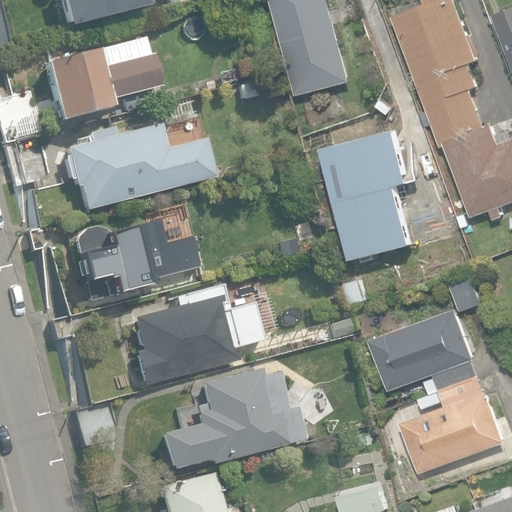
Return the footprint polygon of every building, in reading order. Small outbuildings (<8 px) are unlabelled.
[(56,0),(64,28),(145,8),(143,2),(152,0),(56,0)] [(274,0),(299,95),(353,80),(332,0),(274,0)] [(493,209),(496,218),(504,215),(501,207),(511,202),(511,129),(499,134),(495,124),(487,127),(473,89),(480,86),(472,63),(481,60),(458,0),(440,0),(396,16),(430,110),(423,113),(427,125),(435,123),(443,146),(448,145),(474,216),(493,209)] [(511,9),(498,15),(511,53),(511,9)] [(64,121),(66,127),(90,121),(89,114),(108,109),(106,100),(158,88),(146,37),(99,48),(99,51),(42,64),(56,123),(64,121)] [(241,100),(266,95),(263,80),(238,85),(241,100)] [(0,98),(0,130),(3,144),(38,135),(42,134),(31,91),(0,98)] [(125,113),(145,107),(142,94),(121,99),(125,113)] [(201,140),(195,118),(159,127),(159,124),(113,136),(111,128),(85,134),(88,143),(64,149),(66,157),(61,158),(67,182),(71,181),(73,188),(77,187),(83,212),(214,178),(203,139),(201,140)] [(330,146),(358,258),(418,243),(403,184),(416,181),(402,128),(330,146)] [(38,135),(3,144),(15,186),(50,176),(38,135)] [(465,213),(459,216),(464,229),(471,226),(465,213)] [(73,242),(88,301),(153,285),(152,278),(196,267),(189,237),(163,244),(157,220),(106,233),(103,230),(92,227),(83,230),(75,237),(73,242)] [(28,231),(34,251),(70,241),(65,221),(28,231)] [(454,281),(464,311),(484,304),(474,274),(454,281)] [(348,282),(353,303),(370,298),(364,278),(348,282)] [(220,311),(219,307),(226,305),(220,285),(172,298),(174,307),(131,319),(139,350),(132,352),(142,387),(237,362),(234,349),(261,341),(251,303),(220,311)] [(443,389),(482,375),(476,360),(479,359),(460,308),(374,340),(392,390),(427,377),(433,393),(443,389)] [(50,321),(54,340),(85,333),(80,314),(50,321)] [(334,339),(353,333),(348,319),(330,325),(334,339)] [(160,433),(170,470),(209,459),(210,464),(306,439),(297,405),(288,408),(278,372),(261,376),(259,369),(200,384),(206,404),(196,407),(197,412),(196,412),(198,423),(160,433)] [(488,391),(482,375),(443,389),(449,406),(404,422),(423,472),(509,440),(491,390),(488,391)] [(73,412),(82,448),(118,439),(109,403),(73,412)] [(363,438),(380,434),(378,426),(361,430),(363,438)] [(230,511),(229,508),(224,509),(215,472),(159,486),(165,511),(230,511)] [(371,510),(385,506),(383,496),(368,500),(371,510)] [(511,511),(511,497),(470,511),(461,511),(458,504),(440,511),(511,511)]
